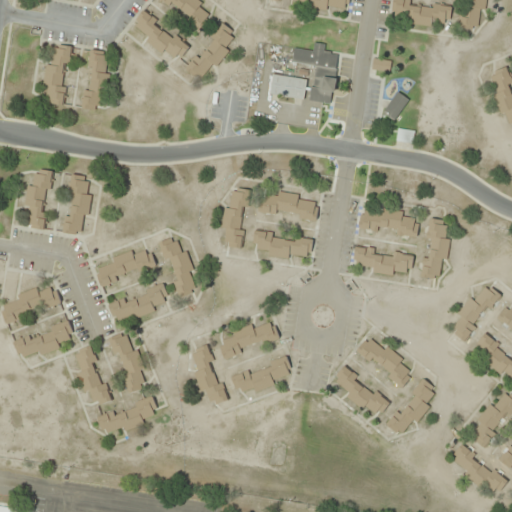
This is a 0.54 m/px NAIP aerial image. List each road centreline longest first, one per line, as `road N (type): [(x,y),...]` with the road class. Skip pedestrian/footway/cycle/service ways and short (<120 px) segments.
road 1 (residential): [(511,205),(443,165),(352,150),(281,141),(145,157),(0,130)]
road 2 (residential): [(320,316),(372,0)]
